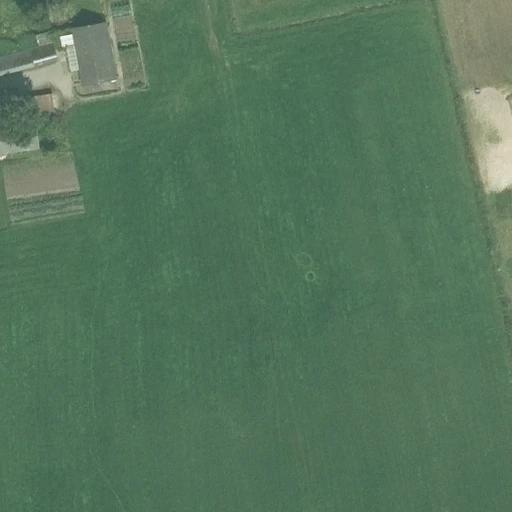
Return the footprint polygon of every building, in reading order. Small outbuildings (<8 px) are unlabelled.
[(81,69),(83,84),(115,79),(105,24),(73,29),(76,47),(66,49),(70,71),(81,69)] [(0,76),(57,61),(53,43),(0,57),(0,76)] [(0,94),(0,118),(9,117),(6,93),(0,94)] [(16,99),(19,120),(54,114),(51,93),(16,99)] [(35,122),(0,127),(0,154),(39,149),(35,122)]
